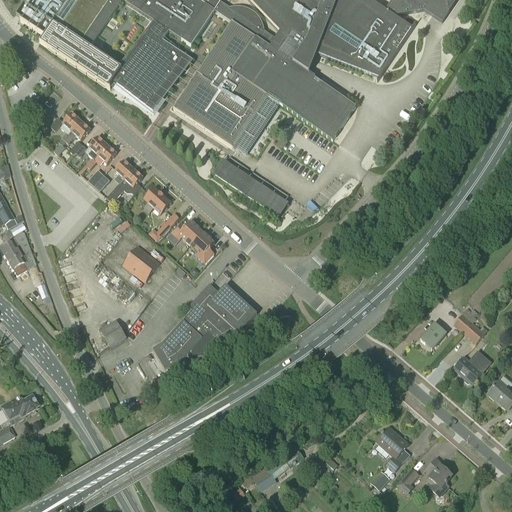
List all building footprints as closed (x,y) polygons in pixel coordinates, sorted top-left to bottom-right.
[(37,0),(22,23),(21,23),(20,23),(30,30),(45,40),(41,45),(40,44),(40,45),(110,92),(117,83),(119,85),(154,109),(160,101),(188,60),(162,43),(169,33),(191,48),(215,13),(232,24),(210,56),(197,76),(173,112),(233,151),(234,152),(236,149),(245,154),(277,105),(281,108),(332,143),(356,109),(355,108),(314,80),(315,78),(315,79),(315,78),(300,68),(308,56),(310,53),(379,80),(376,84),(377,84),(416,26),(415,26),(412,30),(393,18),(424,12),(431,17),(442,25),(458,0),(393,0),(385,12),(367,0),(37,0)] [(72,135),(81,124),(72,116),(62,126),(71,134),(72,135)] [(66,144),(68,146),(76,138),(81,143),(90,133),(81,124),(72,135),(71,134),(68,138),(66,136),(63,140),(66,144)] [(98,158),(107,148),(98,139),(88,150),(92,153),(89,157),(92,160),(94,162),(97,158),(98,158)] [(74,157),(83,148),(78,144),(69,153),(74,157)] [(62,148),(63,147),(61,146),(60,146),(53,154),(58,158),(65,150),(62,148)] [(107,148),(98,158),(107,166),(116,156),(107,148)] [(289,205),(226,162),(216,177),(279,220),(289,205)] [(124,182),(133,172),(124,163),(115,174),(118,177),(114,182),(119,187),(124,182)] [(89,171),(93,168),(89,164),(78,175),(81,177),(88,170),(89,171)] [(88,184),(94,189),(104,178),(98,172),(88,184)] [(124,182),(119,187),(106,201),(112,206),(124,194),(127,196),(132,196),(133,198),(141,190),(137,186),(143,180),(133,172),(124,182)] [(110,183),(104,178),(94,189),(99,194),(110,183)] [(160,217),(171,206),(155,191),(144,202),(160,217)] [(116,228),(122,217),(112,211),(106,222),(116,228)] [(157,244),(171,229),(164,222),(160,227),(162,228),(157,234),(153,231),(148,236),(157,244)] [(129,237),(135,226),(129,223),(123,234),(129,237)] [(191,248),(202,234),(190,224),(186,229),(180,224),(170,235),(179,243),(182,240),(191,248)] [(20,226),(10,232),(13,238),(23,232),(20,226)] [(202,234),(191,248),(198,255),(195,258),(205,267),(214,256),(209,252),(215,245),(202,234)] [(12,273),(13,272),(17,279),(36,268),(23,235),(11,242),(12,244),(0,251),(0,255),(2,259),(4,258),(4,259),(12,273)] [(145,286),(160,266),(138,249),(122,268),(145,286)] [(251,271),(244,279),(247,282),(254,274),(251,271)] [(41,289),(45,302),(52,300),(49,287),(41,289)] [(193,313),(164,345),(153,351),(165,372),(182,362),(187,357),(193,362),(221,346),(238,337),(257,316),(225,287),(219,295),(210,287),(189,309),(193,313)] [(464,337),(477,322),(474,319),(476,318),(473,315),(471,317),(466,312),(453,327),(464,337)] [(111,351),(127,341),(116,322),(100,332),(111,351)] [(477,322),(464,337),(476,347),(485,336),(484,336),(488,331),(477,322)] [(432,352),(446,335),(435,325),(420,342),(432,352)] [(472,387),(482,376),(463,360),(454,372),(472,387)] [(511,394),(499,383),(488,396),(507,412),(511,409),(511,394)] [(22,405),(19,399),(0,409),(10,427),(34,414),(34,413),(37,411),(31,400),(22,405)] [(0,447),(15,439),(9,428),(0,433),(0,447)] [(399,442),(388,432),(376,445),(393,459),(385,468),(394,476),(402,467),(396,461),(408,447),(401,441),(399,442)] [(439,500),(450,489),(446,485),(451,479),(440,468),(442,466),(436,461),(426,472),(432,477),(426,483),(430,487),(428,490),(439,500)] [(407,498),(414,490),(411,487),(419,478),(411,470),(396,488),(407,498)] [(374,483),(378,487),(390,478),(386,473),(374,483)] [(391,478),(377,488),(382,494),(395,484),(391,478)] [(240,504),(249,499),(247,495),(238,500),(240,504)]
